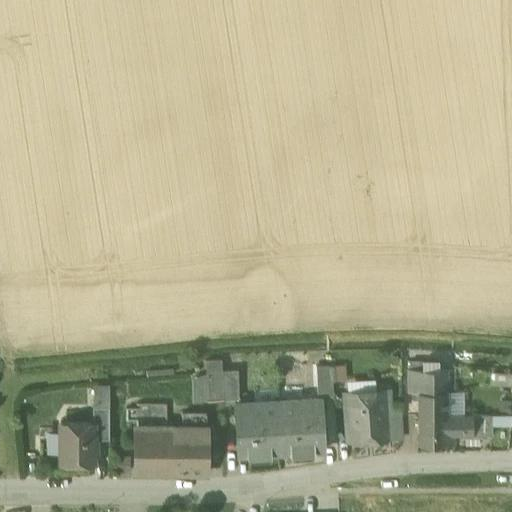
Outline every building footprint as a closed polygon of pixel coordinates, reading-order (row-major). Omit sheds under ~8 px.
[(332,366),(316,366),(317,395),(334,395),(332,366)] [(238,370),(222,371),(223,400),(239,399),(238,370)] [(447,370),(408,370),(408,393),(418,393),(418,417),(447,417),(447,370)] [(223,400),(222,371),(206,373),(207,401),(223,400)] [(511,385),(511,374),(491,372),(490,384),(511,386),(511,385)] [(386,392),(345,394),(347,415),(388,413),(386,392)] [(321,399),(278,401),(280,447),(281,453),(283,453),(282,447),(296,446),(296,453),(324,451),(321,399)] [(278,401),(235,404),(238,456),(265,454),(265,448),(280,447),(278,401)] [(109,407),(93,407),(93,422),(94,422),(94,439),(109,439),(109,407)] [(401,412),(390,412),(388,413),(388,414),(389,437),(403,437),(401,412)] [(206,415),(183,414),(183,427),(205,428),(206,415)] [(389,437),(388,414),(347,415),(348,440),(389,437)] [(492,416),(447,417),(447,434),(454,434),(472,434),(472,436),(492,436),(492,416)] [(447,417),(418,417),(418,444),(454,445),(454,434),(447,434),(447,417)] [(93,422),(61,422),(61,463),(94,463),(94,439),(94,422),(93,422)] [(176,427),(137,427),(137,471),(176,472),(176,427)] [(183,427),(176,427),(176,472),(205,473),(205,428),(183,427)]
